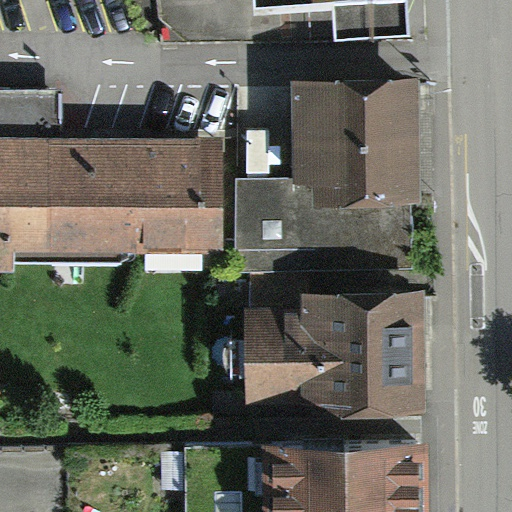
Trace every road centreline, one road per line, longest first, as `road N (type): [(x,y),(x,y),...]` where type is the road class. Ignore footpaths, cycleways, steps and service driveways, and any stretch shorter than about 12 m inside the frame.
road 1 (tertiary): [(495,0),(505,511)]
road 2 (unknown): [(0,479),(72,481),(118,499),(126,511)]
